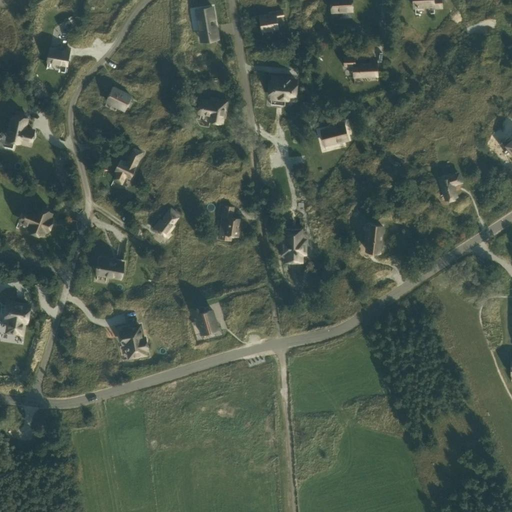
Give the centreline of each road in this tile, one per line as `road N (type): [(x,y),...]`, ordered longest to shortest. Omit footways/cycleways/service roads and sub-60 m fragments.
road 1 (tertiary): [(34,401),(106,396),(256,347),(324,334),(511,219)]
road 2 (residential): [(65,277),(87,199),(71,104),(150,0)]
road 3 (residential): [(231,0),(253,133)]
road 4 (residential): [(34,401),(65,277)]
